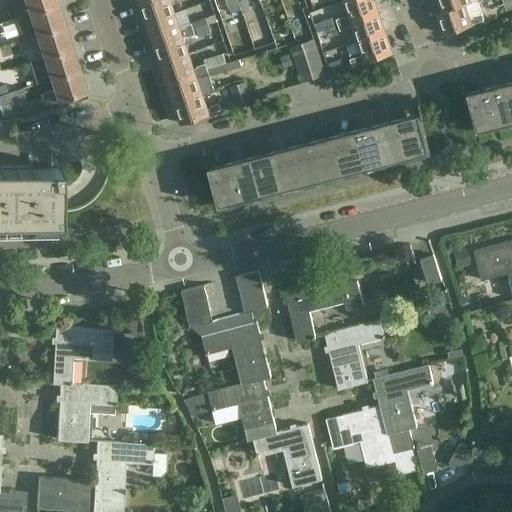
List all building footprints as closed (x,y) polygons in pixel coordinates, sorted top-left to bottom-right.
[(57,3),(56,0),(24,0),(28,12),(57,3)] [(146,0),(140,2),(146,22),(175,12),(170,0),(146,0)] [(214,0),(219,13),(220,13),(230,9),(232,13),(240,10),(236,0),(214,0)] [(236,0),(240,10),(242,9),(243,13),(251,10),(247,0),(236,0)] [(379,11),(374,0),(346,0),(343,1),(349,17),(346,18),(345,16),(336,19),(339,25),(379,11)] [(484,20),(476,0),(474,0),(471,1),(442,11),(437,13),(444,34),(484,20)] [(438,0),(442,11),(471,1),(470,0),(438,0)] [(64,25),(57,3),(28,12),(29,13),(16,17),(23,39),(36,35),(35,34),(64,25)] [(386,31),(379,11),(339,25),(340,30),(349,27),(348,26),(352,25),(357,41),(386,31)] [(181,29),(175,12),(146,22),(153,43),(194,29),(192,23),(183,26),(184,28),(181,29)] [(333,18),(321,22),(324,30),(336,26),(333,18)] [(217,21),(196,28),(199,37),(220,30),(217,21)] [(273,38),(292,32),(290,24),(271,30),(273,38)] [(72,48),(64,25),(35,34),(36,35),(43,57),(72,48)] [(339,34),(336,26),(324,30),(327,38),(339,34)] [(294,33),(297,41),(289,44),(302,82),(326,74),(314,36),(313,36),(310,28),(294,33)] [(196,35),(194,29),(153,43),(160,63),(189,53),(183,37),(186,36),(187,38),(196,35)] [(392,51),(386,31),(357,41),(362,56),(359,57),(359,56),(350,59),(352,65),(392,51)] [(79,69),(72,48),(43,57),(30,61),(34,72),(46,68),(50,79),(79,69)] [(189,53),(160,63),(167,83),(227,63),(223,53),(204,59),(205,63),(197,66),(197,68),(194,69),(189,53)] [(227,63),(167,83),(174,102),(202,93),(214,89),(210,76),(242,67),(240,59),(231,62),(227,63)] [(343,68),(340,60),(327,64),(330,73),(343,68)] [(86,92),(79,69),(50,79),(53,89),(39,94),(40,97),(26,101),(22,88),(8,92),(0,94),(0,105),(3,115),(35,109),(86,92)] [(251,99),(244,79),(229,84),(236,104),(251,99)] [(511,121),(511,89),(510,81),(489,86),(499,125),(511,121)] [(0,94),(8,92),(5,84),(0,85),(0,94)] [(499,125),(489,86),(467,92),(477,131),(499,125)] [(207,108),(202,93),(174,102),(181,123),(221,109),(219,104),(207,108)] [(429,151),(419,112),(398,118),(408,157),(429,151)] [(408,157),(398,118),(377,123),(387,162),(408,157)] [(387,162),(377,123),(356,129),(366,168),(387,162)] [(366,168),(356,129),(335,134),(345,173),(366,168)] [(345,173),(335,134),(314,140),(324,178),(345,173)] [(324,178),(314,140),(293,145),(303,184),(324,178)] [(303,184),(293,145),(272,150),(282,189),(303,184)] [(282,189),(272,150),(251,156),(261,194),(282,189)] [(0,166),(0,225),(2,226),(2,219),(21,219),(22,224),(21,224),(21,226),(32,225),(32,219),(49,218),(50,218),(50,212),(49,192),(58,192),(58,185),(60,185),(60,184),(60,173),(59,166),(60,166),(60,161),(60,160),(60,154),(50,154),(50,166),(50,167),(51,173),(30,174),(30,167),(30,166),(28,166),(0,166)] [(261,194),(251,156),(230,161),(240,200),(261,194)] [(240,200),(230,161),(208,167),(218,206),(240,200)] [(511,240),(474,250),(481,280),(509,273),(511,286),(511,240)] [(442,279),(434,254),(420,258),(429,283),(442,279)] [(228,270),(204,275),(211,309),(235,304),(228,270)] [(262,281),(259,270),(236,276),(239,287),(262,281)] [(342,284),(339,271),(284,285),(298,341),(316,336),(310,310),(345,301),(347,309),(364,304),(358,280),(342,284)] [(265,294),(262,281),(239,287),(242,300),(265,294)] [(207,295),(205,284),(182,290),(184,301),(207,295)] [(268,305),(265,294),(242,300),(245,312),(251,310),(268,305)] [(211,307),(207,295),(184,301),(187,313),(211,307)] [(214,320),(211,307),(187,313),(191,326),(214,320)] [(233,347),(242,382),(264,377),(264,378),(272,376),(257,321),(254,322),(251,310),(245,312),(214,320),(191,326),(202,335),(207,354),(233,347)] [(380,319),(325,333),(339,388),(368,381),(359,344),(385,337),(380,319)] [(112,329),(55,325),(52,382),(60,383),(71,383),(71,382),(72,357),(110,359),(112,329)] [(429,364),(374,378),(374,379),(377,390),(378,397),(380,405),(381,404),(388,433),(389,433),(394,453),(413,448),(414,448),(410,428),(417,426),(408,389),(434,382),(429,364)] [(264,377),(242,382),(208,391),(213,410),(239,403),(248,440),(253,438),(253,437),(277,431),(264,378),(264,377)] [(117,385),(71,382),(71,383),(60,383),(56,439),(87,441),(89,404),(116,404),(117,385)] [(381,404),(380,405),(326,419),(334,448),(361,441),(367,467),(396,460),(394,453),(389,433),(388,433),(381,404)] [(308,423),(277,431),(253,437),(253,438),(258,456),(284,449),(293,486),(323,478),(308,423)] [(153,444),(96,440),(94,480),(95,480),(92,511),(109,511),(121,511),(122,511),(125,461),(152,463),(151,474),(159,475),(164,470),(165,453),(153,453),(153,444)] [(394,453),(396,460),(399,474),(418,469),(413,448),(394,453)] [(92,511),(95,480),(94,480),(38,477),(36,507),(74,509),(73,511),(92,511)] [(241,491),(244,510),(257,508),(254,489),(241,491)] [(0,511),(25,511),(27,492),(0,490),(0,511)] [(330,511),(326,492),(302,498),(305,511),(330,511)]
